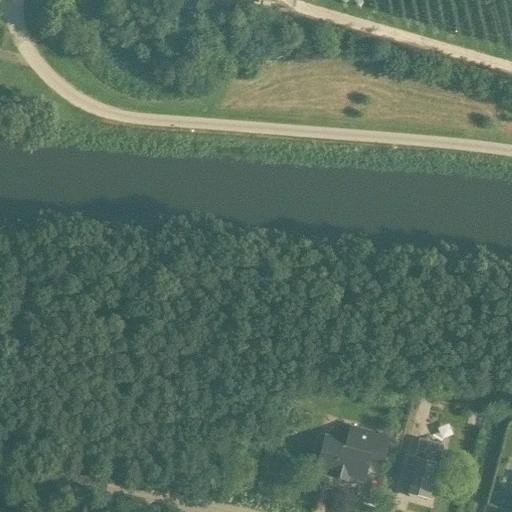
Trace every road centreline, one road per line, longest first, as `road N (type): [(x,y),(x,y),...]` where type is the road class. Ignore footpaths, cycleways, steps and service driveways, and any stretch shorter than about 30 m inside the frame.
road 1 (unclassified): [(3,35),(56,97),(127,122),(511,153)]
road 2 (unclassified): [(0,486),(211,511)]
